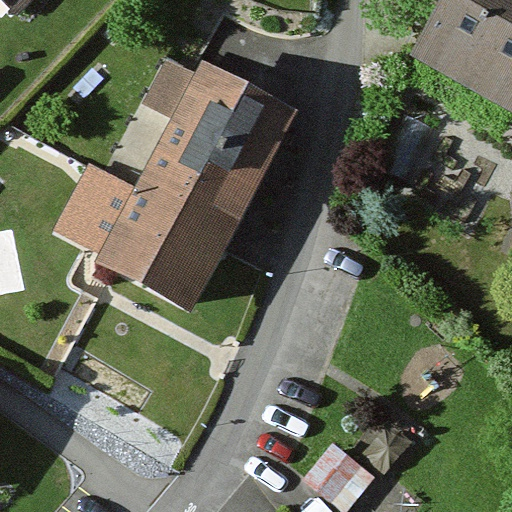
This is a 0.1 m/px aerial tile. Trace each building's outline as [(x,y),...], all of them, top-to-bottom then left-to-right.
[(0,0),(0,15),(9,24),(32,0),(0,0)] [(511,0),(441,0),(404,66),(511,126),(511,0)] [(197,80),(167,64),(141,113),(165,125),(133,186),(90,163),(54,232),(91,252),(101,257),(99,262),(177,303),(208,244),(225,211),(280,107),(204,67),(197,80)] [(0,422),(14,399),(0,390),(0,422)] [(344,511),(364,489),(324,455),(295,489),(322,511),(344,511)]
